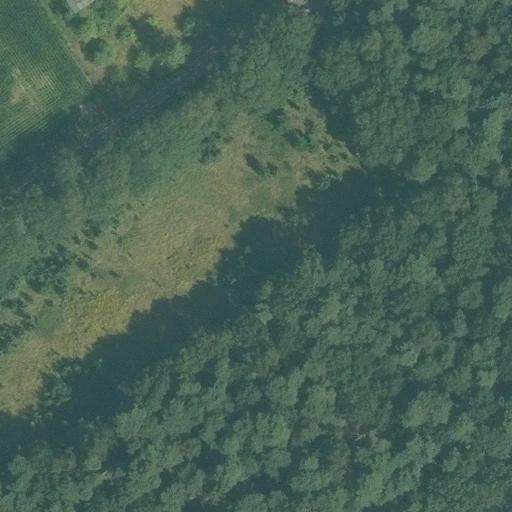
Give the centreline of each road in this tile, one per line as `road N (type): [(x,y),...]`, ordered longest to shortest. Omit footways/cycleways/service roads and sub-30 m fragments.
road 1 (tertiary): [(0,207),(301,0)]
road 2 (unclassified): [(511,255),(428,212),(317,0)]
